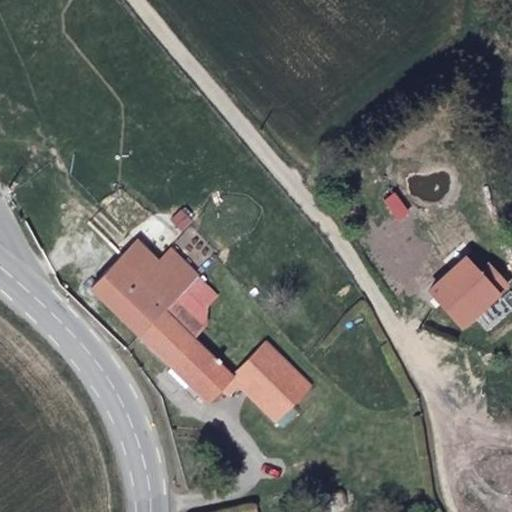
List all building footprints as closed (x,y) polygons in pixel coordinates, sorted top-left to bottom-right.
[(139,340),(167,310),(198,276),(171,248),(159,260),(137,238),(90,290),(139,340)] [(498,284),(477,264),(450,299),(471,318),(498,284)] [(198,276),(167,310),(196,338),(207,325),(208,307),(218,296),(198,276)] [(139,340),(209,404),(221,390),(233,377),(196,338),(167,310),(139,340)] [(238,386),(275,423),(311,385),(265,341),(233,377),(221,390),(229,396),(238,386)]
